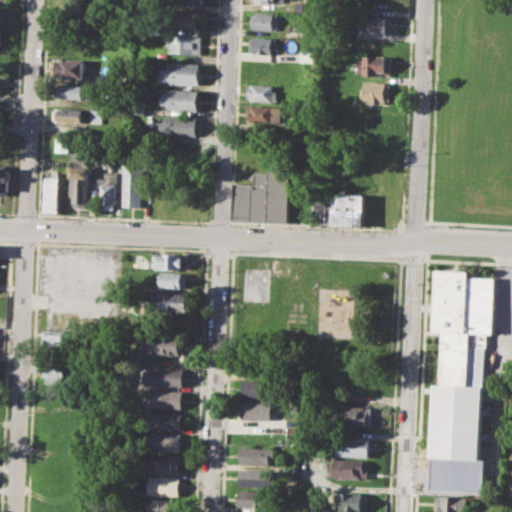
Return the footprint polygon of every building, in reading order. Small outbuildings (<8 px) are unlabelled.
[(168,9),(202,11),(202,21),(196,21),(195,28),(168,26),(168,9)] [(251,12),(277,13),(277,29),(250,28),(251,12)] [(364,17),(392,18),(391,33),(364,32),(364,17)] [(169,35),(202,36),(201,53),(169,52),(169,35)] [(249,37),(276,38),(276,49),(271,48),(271,53),(249,52),(249,37)] [(363,37),(391,39),(390,55),(366,53),(367,51),(362,50),(363,37)] [(300,50),(315,51),(314,63),(300,62),(300,50)] [(367,57),(392,57),(391,76),(366,75),(366,72),(359,72),(359,60),(366,60),(367,57)] [(55,60),(87,61),(86,78),(55,77),(55,60)] [(169,62),(199,63),(198,84),(163,83),(164,68),(169,68),(169,62)] [(248,64),(276,65),(275,81),(248,80),(248,64)] [(365,82),(390,83),(390,103),(364,102),(365,82)] [(55,84),(83,85),(82,99),(54,98),(55,84)] [(246,84),(273,85),(273,91),(280,92),(280,102),(246,100),(246,84)] [(168,89),(198,90),(198,111),(162,110),(162,93),(168,93),(168,89)] [(129,102),(145,102),(144,114),(128,114),(129,102)] [(245,105),(282,107),(281,123),(245,121),(245,105)] [(54,108),(104,110),(104,123),(53,121),(54,108)] [(164,117),(197,118),(196,136),(156,134),(157,121),(164,122),(164,117)] [(362,134),(386,135),(386,152),(361,151),(362,134)] [(55,137),(71,138),(71,151),(55,151),(55,137)] [(270,162),(291,163),(289,222),(268,220),(270,173),(270,162)] [(125,164),(144,165),(142,207),(123,206),(125,164)] [(72,166),(70,196),(74,196),(74,206),(88,207),(90,167),(72,166)] [(0,168),(10,169),(9,195),(0,194),(0,168)] [(99,171),(98,184),(102,184),(101,207),(115,208),(116,171),(99,171)] [(43,172),(61,172),(60,212),(42,212),(43,172)] [(268,220),(234,219),(236,183),(255,184),(256,172),(270,173),(268,220)] [(335,193),(365,194),(363,225),(334,224),(335,203),(335,193)] [(371,194),(400,196),(399,208),(396,210),(396,225),(370,223),(371,194)] [(309,202),(335,203),(334,224),(308,223),(309,202)] [(156,253),(188,255),(188,269),(155,267),(156,253)] [(436,269),(470,270),(469,276),(495,277),(493,332),(486,332),(481,458),(432,456),(434,385),(440,385),(442,331),(433,331),(436,269)] [(162,272),(188,274),(187,288),(161,286),(162,272)] [(153,292),(189,293),(188,311),(152,309),(153,292)] [(47,329),(78,331),(77,346),(47,345),(47,329)] [(143,334),(193,336),(192,354),(142,352),(143,334)] [(245,358),(279,359),(279,375),(244,374),(245,358)] [(348,360),(372,361),(371,391),(346,390),(348,360)] [(46,361),(78,362),(78,383),(48,382),(48,375),(46,375),(46,361)] [(142,367),(184,369),(183,386),(147,384),(147,380),(141,380),(142,367)] [(244,379),(278,380),(278,396),(243,395),(244,379)] [(151,388),(184,390),(184,409),(150,407),(151,388)] [(244,402),(273,403),(273,420),(243,419),(244,402)] [(338,405),(372,406),(372,425),(338,424),(338,405)] [(150,411),(184,413),(183,431),(149,430),(150,411)] [(153,433),(185,434),(184,451),(152,450),(153,433)] [(340,436),(371,438),(370,457),(339,455),(340,436)] [(243,446),(277,448),(276,459),(272,459),(271,464),(242,463),(243,446)] [(152,454),(182,455),(181,474),(151,473),(152,454)] [(336,459),(371,461),(370,478),(335,477),(336,459)] [(438,466),(472,467),(471,485),(437,483),(438,466)] [(242,469),(273,470),(273,487),(241,486),(242,469)] [(149,476),(181,477),(180,496),(148,494),(149,476)] [(241,490),(273,492),(272,508),(240,506),(241,490)] [(342,493),(369,494),(368,511),(342,510),(342,493)] [(435,511),(436,496),(469,497),(468,511),(435,511)] [(145,511),(146,501),(180,502),(179,511),(145,511)]
